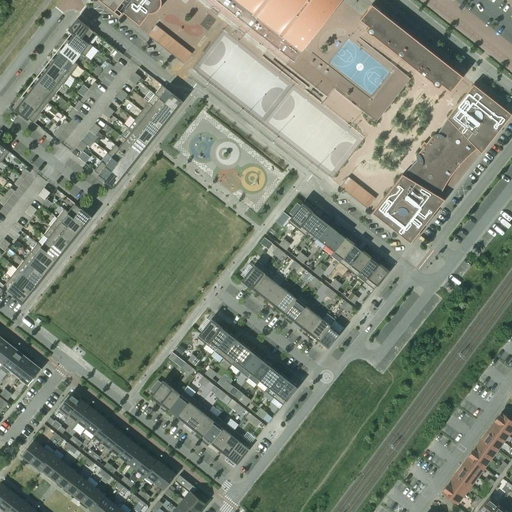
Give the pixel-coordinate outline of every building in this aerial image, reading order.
[(161,0),(102,0),(115,9),(120,14),(122,11),(140,25),(149,13),(151,13),(153,12),(155,11),(157,10),(159,9),(160,7),(161,5),(161,2),(161,0)] [(341,0),(204,0),(205,1),(230,20),(232,22),(239,27),(245,32),(258,42),(267,50),(269,47),(329,94),(333,88),(364,112),(376,122),(410,78),(398,68),(395,71),(372,101),(342,77),(308,50),(304,47),(341,0)] [(463,75),(372,3),(360,19),(368,26),(366,29),(367,31),(368,32),(370,33),(371,34),(373,35),(432,81),(433,83),(434,84),(436,85),(437,86),(440,87),(442,84),(451,90),(463,75)] [(89,43),(96,33),(77,18),(70,28),(93,46),(89,43)] [(192,53),(156,24),(147,35),(184,64),(192,53)] [(93,46),(70,28),(69,28),(72,31),(65,40),(85,56),(93,46)] [(85,56),(65,40),(58,49),(78,65),(74,62),(81,53),(85,56)] [(78,65),(58,49),(50,59),(70,74),(78,65)] [(117,61),(122,54),(119,52),(113,58),(117,61)] [(70,74),(50,59),(43,68),(63,84),(70,74)] [(107,73),(113,66),(109,64),(104,70),(107,73)] [(63,84),(43,68),(35,77),(55,93),(63,84)] [(102,80),(107,73),(104,70),(98,77),(102,80)] [(55,93),(35,77),(28,87),(48,103),(55,93)] [(92,92),(98,85),(94,82),(89,89),(92,92)] [(470,154),(474,151),(475,150),(476,148),(477,148),(481,152),(511,114),(473,83),(447,117),(447,118),(437,133),(436,133),(434,134),(433,135),(432,136),(431,137),(426,143),(424,141),(421,145),(423,146),(419,152),(418,153),(417,155),(417,156),(417,158),(417,160),(403,174),(402,173),(372,212),(410,242),(445,199),(439,195),(440,195),(441,193),(444,187),(446,183),(449,178),(452,174),(455,170),(459,166),(462,162),(466,158),(470,154)] [(181,100),(162,85),(155,94),(174,109),(181,100)] [(48,103),(28,87),(21,96),(40,112),(48,103)] [(87,99),(92,92),(89,89),(84,96),(87,99)] [(174,109),(155,94),(154,94),(158,97),(152,105),(148,102),(168,118),(174,109)] [(40,112),(21,96),(13,106),(33,122),(40,112)] [(77,111),(83,104),(80,101),(74,108),(77,111)] [(168,118),(148,102),(141,111),(161,126),(168,118)] [(72,117),(77,111),(74,108),(69,115),(72,117)] [(161,126),(141,111),(135,119),(154,135),(161,126)] [(154,135),(135,119),(128,128),(148,143),(154,135)] [(63,129),(68,123),(65,120),(59,127),(63,129)] [(57,136),(63,129),(59,127),(54,134),(57,136)] [(148,143),(128,128),(131,131),(125,139),(141,152),(148,143)] [(141,152),(125,139),(119,147),(115,144),(115,145),(134,160),(141,152)] [(9,152),(0,144),(0,160),(1,162),(9,152)] [(134,160),(115,145),(108,153),(127,169),(134,160)] [(127,169),(108,153),(111,157),(105,164),(102,161),(101,161),(121,177),(127,169)] [(121,177),(101,161),(94,170),(114,186),(121,177)] [(24,179),(29,172),(26,169),(20,176),(24,179)] [(18,186),(24,179),(20,176),(15,183),(18,186)] [(375,198),(348,176),(340,187),(367,208),(375,198)] [(9,198),(14,191),(11,188),(5,195),(9,198)] [(3,205),(9,198),(5,195),(0,202),(3,205)] [(90,216),(75,203),(68,212),(64,209),(83,225),(90,216)] [(297,229),(311,210),(302,203),(288,222),(297,229)] [(83,225),(64,209),(57,218),(77,233),(83,225)] [(305,235),(320,217),(311,210),(297,229),(305,235)] [(317,238),(328,224),(320,217),(305,235),(306,236),(309,232),(317,238)] [(77,233),(57,218),(50,226),(70,242),(77,233)] [(325,245),(337,230),(328,224),(317,238),(325,245)] [(70,242),(50,226),(44,234),(63,250),(70,242)] [(334,251),(345,237),(337,230),(325,245),(334,251)] [(63,250),(44,234),(43,235),(47,238),(41,246),(37,243),(57,258),(63,250)] [(339,262),(354,244),(345,237),(334,251),(342,258),(339,262)] [(57,258),(37,243),(30,251),(50,267),(57,258)] [(348,269),(362,250),(354,244),(339,262),(348,269)] [(359,272),(371,257),(362,250),(348,269),(355,274),(358,271),(359,272)] [(50,267),(30,251),(24,260),(43,275),(50,267)] [(365,282),(379,264),(371,257),(359,272),(367,278),(364,282),(365,282)] [(43,275),(24,260),(17,268),(37,284),(43,275)] [(251,286),(266,268),(257,261),(242,279),(251,286)] [(374,289),(388,271),(379,264),(365,282),(374,289)] [(37,284),(17,268),(10,277),(30,292),(37,284)] [(260,293),(274,275),(266,268),(251,286),(260,293)] [(268,300),(283,281),(274,275),(260,293),(268,300)] [(30,292),(10,277),(3,286),(23,301),(30,292)] [(277,306),(288,292),(280,285),(283,282),(283,281),(268,300),(277,306)] [(285,313),(300,295),(299,294),(296,298),(288,292),(277,306),(285,313)] [(294,320),(308,301),(300,295),(285,313),(294,320)] [(302,326),(314,312),(306,305),(309,302),(308,301),(294,320),(302,326)] [(311,333),(322,318),(314,312),(302,326),(311,333)] [(319,340),(331,325),(322,318),(311,333),(319,340)] [(206,344),(220,326),(211,319),(197,337),(206,344)] [(328,347),(340,332),(331,325),(319,340),(328,347)] [(214,351),(229,332),(220,326),(206,344),(214,351)] [(223,358),(237,339),(229,332),(214,351),(223,358)] [(231,364),(246,346),(237,339),(223,358),(231,364)] [(0,361),(2,364),(15,348),(6,341),(0,349),(0,361)] [(243,367),(254,353),(246,346),(231,364),(232,364),(235,361),(243,367)] [(11,370),(23,355),(15,348),(2,364),(11,370)] [(251,374),(263,359),(254,353),(243,367),(251,374)] [(19,377),(32,361),(23,355),(11,370),(19,377)] [(260,380),(271,366),(263,359),(251,374),(260,380)] [(28,384),(41,368),(32,361),(19,377),(28,384)] [(265,391),(280,373),(271,366),(260,380),(268,387),(265,391)] [(274,398),(288,379),(280,373),(265,391),(274,398)] [(282,405),(297,386),(288,379),(274,398),(282,405)] [(160,402),(172,387),(163,380),(151,395),(160,402)] [(169,409),(183,390),(180,394),(172,387),(160,402),(169,409)] [(177,415),(192,397),(183,390),(169,409),(177,415)] [(67,417),(81,400),(72,393),(70,395),(62,404),(63,405),(59,410),(67,417)] [(186,422),(200,403),(192,397),(177,415),(186,422)] [(78,421),(90,406),(81,400),(67,417),(68,417),(70,414),(78,421)] [(194,429),(209,410),(200,403),(186,422),(194,429)] [(87,428),(98,413),(90,406),(78,421),(87,428)] [(203,435),(217,417),(209,410),(194,429),(203,435)] [(511,428),(511,420),(501,412),(494,421),(509,432),(511,428)] [(95,435),(107,420),(98,413),(87,428),(95,434),(94,435),(95,435)] [(211,442),(226,424),(217,417),(203,435),(211,442)] [(103,442),(115,427),(106,421),(107,420),(95,435),(103,442)] [(509,432),(494,421),(488,430),(502,441),(509,432)] [(220,449),(234,430),(226,424),(211,442),(220,449)] [(112,449),(123,434),(115,427),(103,442),(112,449)] [(228,455),(243,437),(234,430),(220,449),(228,455)] [(502,441),(488,430),(481,439),(496,450),(502,441)] [(120,455),(132,441),(123,434),(112,449),(120,455)] [(237,462),(252,444),(243,437),(228,455),(237,462)] [(496,450),(481,439),(475,447),(490,458),(496,450)] [(32,462),(43,448),(34,441),(32,443),(24,452),(25,453),(23,455),(32,462)] [(128,462),(140,447),(132,441),(120,455),(128,462)] [(137,469),(148,454),(140,447),(128,462),(137,469)] [(490,458),(475,447),(468,456),(483,467),(490,458)] [(40,469),(53,454),(52,453),(51,454),(43,448),(32,462),(40,469)] [(50,475),(61,460),(53,454),(40,469),(41,468),(50,475)] [(145,475),(158,460),(157,460),(157,461),(148,454),(137,469),(145,475)] [(483,467),(468,456),(462,465),(477,476),(483,467)] [(58,482),(69,467),(61,460),(50,475),(58,482)] [(155,481),(166,467),(158,460),(145,475),(146,476),(147,475),(155,481)] [(477,476),(462,465),(455,473),(470,485),(477,476)] [(66,488),(78,474),(69,467),(58,482),(66,488)] [(164,488),(175,474),(166,467),(155,481),(164,488)] [(470,485),(455,473),(449,482),(464,493),(470,485)] [(75,495),(86,480),(78,474),(66,488),(75,495)] [(205,502),(193,493),(197,489),(198,489),(179,475),(175,481),(189,492),(183,499),(198,511),(205,502)] [(83,502),(95,487),(86,480),(75,495),(83,502)] [(464,493),(449,482),(442,491),(457,502),(464,493)] [(0,502),(10,490),(1,483),(0,484),(0,502)] [(91,509),(103,494),(95,487),(83,502),(92,508),(91,509)] [(0,505),(7,511),(19,497),(10,490),(0,502),(0,505)] [(94,511),(102,511),(111,501),(103,495),(104,494),(103,494),(91,509),(94,511)] [(479,511),(491,511),(499,502),(490,495),(478,511),(479,511)] [(7,511),(20,511),(27,503),(19,497),(7,511)] [(196,511),(198,511),(183,499),(176,508),(181,511),(196,511)] [(116,511),(120,508),(111,501),(102,511),(116,511)] [(505,511),(506,510),(498,504),(500,502),(499,502),(491,511),(505,511)] [(34,511),(36,510),(27,503),(20,511),(34,511)]
